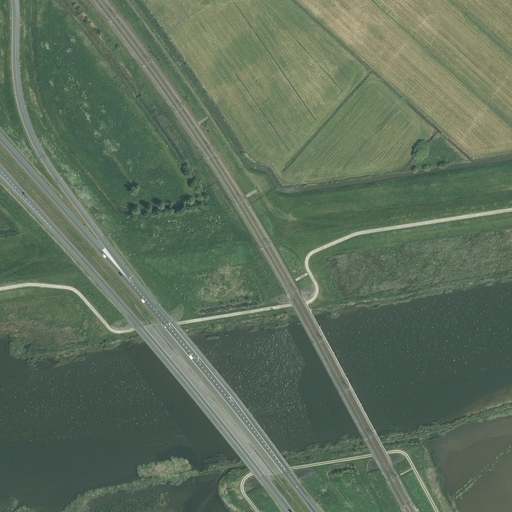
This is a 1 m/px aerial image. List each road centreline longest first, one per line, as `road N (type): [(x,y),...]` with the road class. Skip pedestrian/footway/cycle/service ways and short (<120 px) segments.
road 1 (track): [(511,199),(367,222),(280,216),(126,0)]
road 2 (trunk): [(0,167),(290,511)]
road 3 (trunk): [(129,284),(29,136),(16,91),(13,0)]
road 4 (trunk): [(314,511),(129,284)]
road 5 (trunk): [(129,284),(0,137)]
